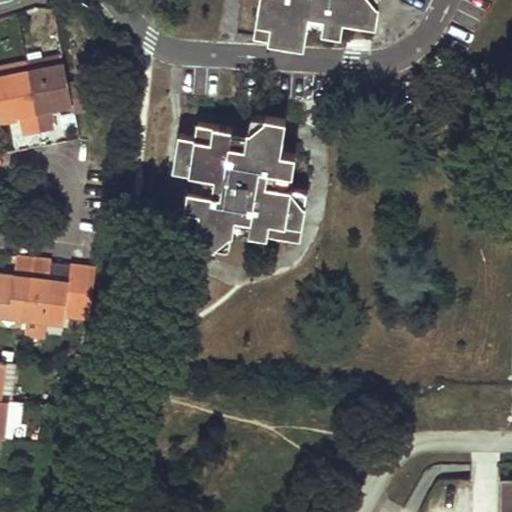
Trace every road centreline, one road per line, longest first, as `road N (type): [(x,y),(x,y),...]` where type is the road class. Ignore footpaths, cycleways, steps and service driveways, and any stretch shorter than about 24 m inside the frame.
road 1 (residential): [(111,0),(148,39),(187,54),(375,63),(419,42),(449,0)]
road 2 (residential): [(0,171),(53,163),(74,196),(68,242),(0,239)]
